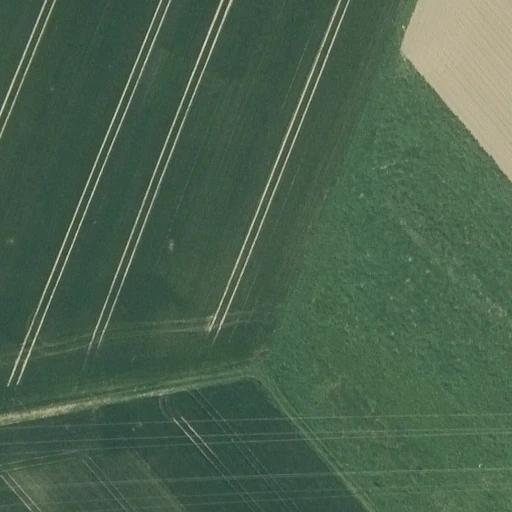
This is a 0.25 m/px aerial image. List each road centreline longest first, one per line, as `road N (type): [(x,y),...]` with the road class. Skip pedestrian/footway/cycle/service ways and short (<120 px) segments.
road 1 (track): [(374,511),(279,396),(252,376),(0,424)]
road 2 (track): [(252,376),(404,0)]
